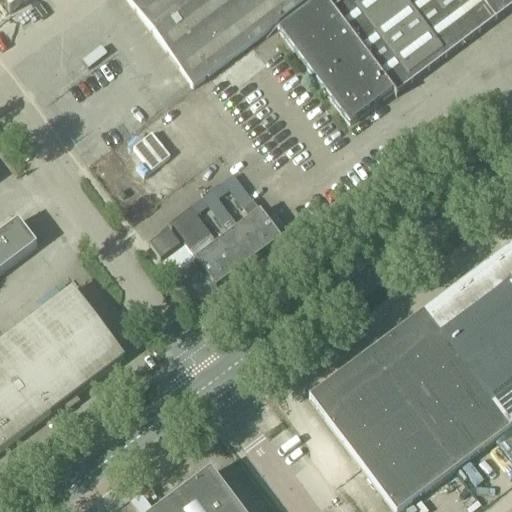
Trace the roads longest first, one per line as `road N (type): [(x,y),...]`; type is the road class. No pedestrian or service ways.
road 1 (unknown): [(294,500),(331,460),(299,402),(303,391),(511,231)]
road 2 (tertiary): [(210,384),(511,155)]
road 3 (unclassified): [(50,175),(210,384)]
road 4 (tertiary): [(41,511),(210,384)]
road 5 (unclassified): [(210,384),(303,511)]
road 6 (unknown): [(21,197),(54,241),(55,256),(50,269),(0,308)]
